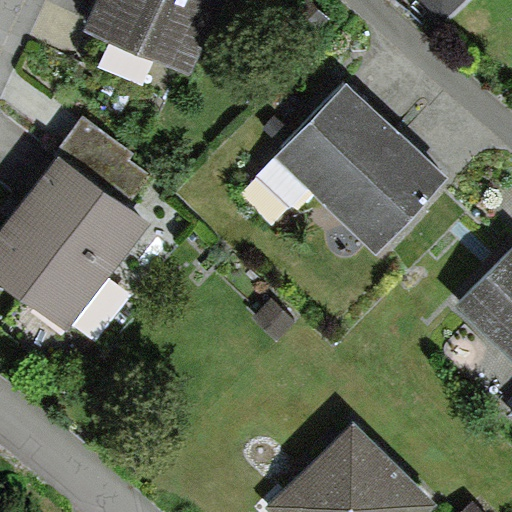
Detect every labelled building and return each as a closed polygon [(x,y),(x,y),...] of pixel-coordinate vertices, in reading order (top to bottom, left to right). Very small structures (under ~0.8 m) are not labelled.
[(100,0),(90,21),(181,62),(209,0),(100,0)] [(377,241),(436,175),(335,85),(276,151),(377,241)] [(79,117),(0,224),(0,263),(60,307),(127,216),(117,208),(142,175),(123,161),(129,153),(79,117)] [(511,250),(466,296),(511,341),(511,250)] [(415,511),(423,504),(353,432),(278,506),(283,511),(415,511)]
